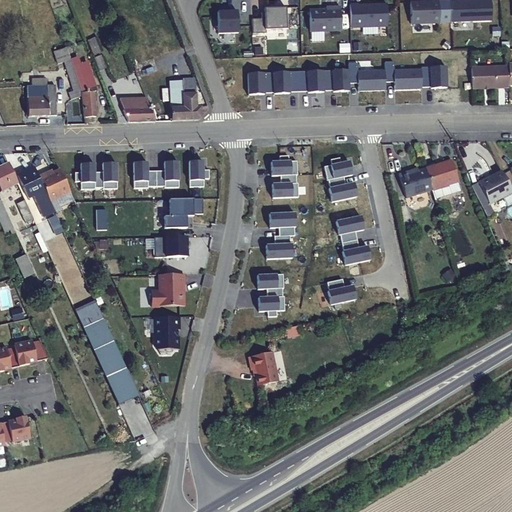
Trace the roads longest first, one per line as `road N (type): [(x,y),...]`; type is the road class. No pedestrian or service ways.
road 1 (secondary): [(218,511),(511,343)]
road 2 (tertiary): [(238,131),(223,266),(187,420)]
road 3 (residential): [(238,131),(511,121)]
road 4 (tertiary): [(0,139),(228,131)]
road 5 (track): [(187,420),(78,511)]
road 6 (residential): [(182,0),(228,131)]
